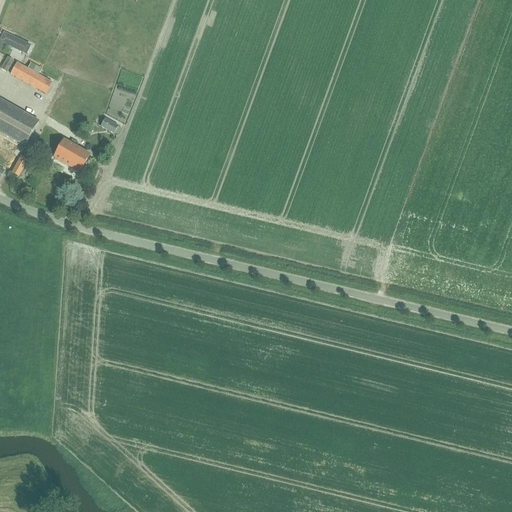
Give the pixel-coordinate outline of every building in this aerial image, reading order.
[(4,31),(0,39),(26,53),(30,44),(4,31)] [(2,69),(1,70),(7,73),(14,62),(12,61),(8,58),(2,69)] [(17,64),(10,75),(15,78),(22,67),(17,64)] [(126,81),(130,67),(117,64),(114,79),(126,81)] [(31,65),(28,70),(38,76),(41,70),(31,65)] [(28,70),(22,67),(15,78),(35,89),(41,77),(38,76),(28,70)] [(41,77),(35,89),(46,95),(52,84),(41,77)] [(0,130),(26,145),(39,121),(0,99),(0,130)] [(106,119),(101,127),(114,134),(118,127),(106,119)] [(80,171),(90,153),(64,139),(54,157),(80,171)] [(11,171),(18,176),(28,159),(21,155),(11,171)]
